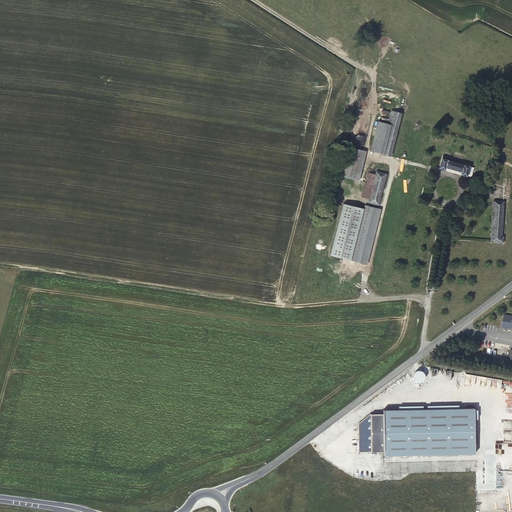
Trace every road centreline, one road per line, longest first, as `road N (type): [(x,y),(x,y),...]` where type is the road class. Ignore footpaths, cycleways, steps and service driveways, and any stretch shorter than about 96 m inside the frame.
road 1 (track): [(424,352),(429,296),(276,302),(0,264)]
road 2 (tertiary): [(235,484),(511,288)]
